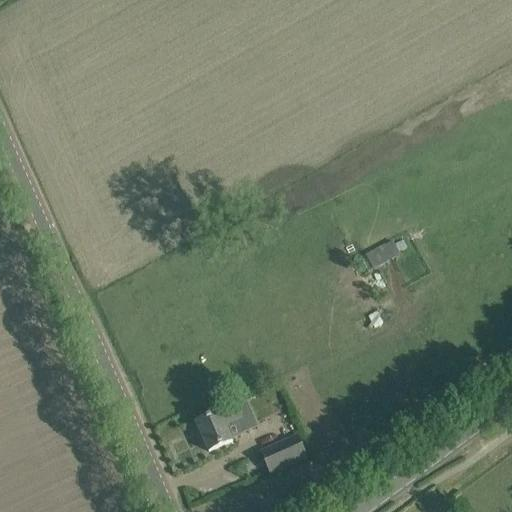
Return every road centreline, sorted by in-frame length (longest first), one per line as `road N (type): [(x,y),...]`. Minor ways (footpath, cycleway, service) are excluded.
road 1 (unclassified): [(0,132),(169,511)]
road 2 (tertiary): [(360,511),(511,402)]
